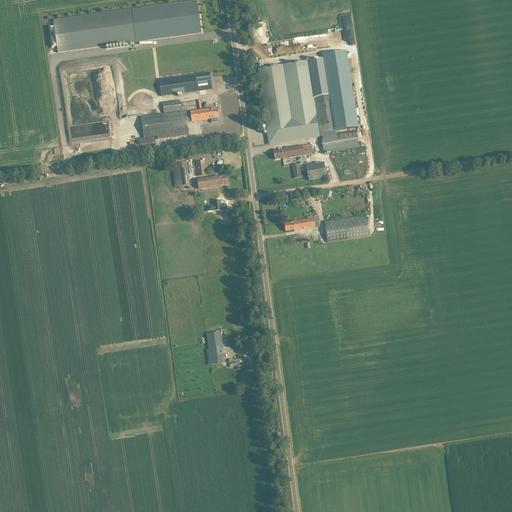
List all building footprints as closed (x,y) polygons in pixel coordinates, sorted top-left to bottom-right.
[(52,22),(57,54),(198,35),(194,3),(52,22)] [(323,55),(324,59),(335,131),(358,127),(346,51),(323,55)] [(319,136),(313,98),(315,98),(329,95),(323,59),(258,69),(267,122),(265,123),(267,134),(268,133),(269,135),(269,137),(270,138),(271,139),(272,141),(274,141),(275,142),(277,142),(278,142),(291,140),(319,136)] [(210,72),(205,73),(159,80),(162,97),(212,89),(210,72)] [(135,111),(151,112),(152,95),(135,94),(135,111)] [(330,103),(329,95),(315,98),(316,103),(318,117),(320,129),(320,133),(321,133),(324,132),(335,131),(330,103)] [(184,107),(125,115),(128,140),(144,138),(154,137),(157,136),(188,132),(187,122),(203,120),(211,119),(212,123),(217,122),(217,118),(219,118),(217,109),(214,110),(214,109),(200,111),(195,112),(188,113),(186,113),(185,113),(184,107)] [(324,153),(359,148),(357,132),(356,131),(338,134),(335,134),(335,131),(324,132),(321,133),(322,136),(321,136),(324,153)] [(309,145),(286,149),(281,150),(281,151),(274,152),(275,160),(283,158),(283,159),(311,155),(309,145)] [(207,175),(205,161),(196,162),(197,176),(207,175)] [(186,163),(173,165),(172,165),(175,187),(190,186),(187,163),(186,163)] [(324,163),(306,166),(309,181),(327,178),(324,163)] [(295,179),(302,177),(299,164),(292,165),(295,179)] [(199,190),(217,187),(217,182),(215,182),(215,177),(197,179),(199,190)] [(218,177),(215,177),(215,182),(217,182),(217,187),(220,187),(220,186),(227,185),(226,177),(219,178),(218,177)] [(215,202),(216,209),(215,210),(216,210),(219,210),(220,210),(223,209),(222,203),(222,199),(218,199),(214,200),(215,202)] [(367,215),(324,221),(327,243),(370,237),(371,236),(371,234),(369,235),(367,215)] [(303,230),(306,230),(319,228),(318,218),(314,219),(311,219),(298,221),(293,222),(293,223),(284,224),(285,231),(285,232),(287,231),(292,231),(294,230),(294,231),(294,232),(296,231),(300,231),(303,230)] [(225,361),(221,332),(218,333),(206,334),(211,365),(226,363),(225,361)] [(250,358),(233,360),(233,362),(234,367),(243,365),(244,371),(252,370),(250,358)]
